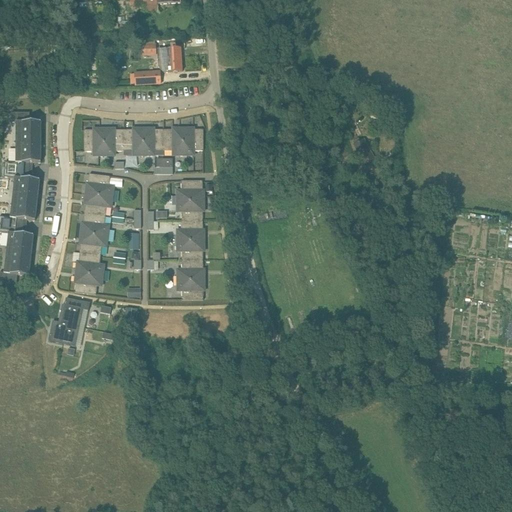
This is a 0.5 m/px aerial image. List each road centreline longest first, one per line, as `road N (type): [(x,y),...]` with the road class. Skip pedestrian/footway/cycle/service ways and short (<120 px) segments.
road 1 (residential): [(218,96),(178,105),(70,104),(59,247),(46,288),(0,315)]
road 2 (track): [(365,511),(284,369),(258,294)]
road 3 (unclassified): [(258,294),(218,96)]
